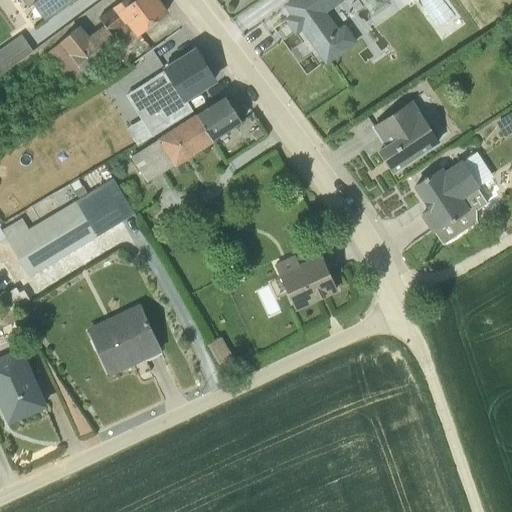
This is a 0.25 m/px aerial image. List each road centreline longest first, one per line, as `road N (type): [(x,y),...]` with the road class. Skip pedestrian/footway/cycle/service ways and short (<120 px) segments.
road 1 (residential): [(399,309),(0,497)]
road 2 (residential): [(390,288),(234,47),(191,0)]
road 3 (unclassified): [(479,511),(439,394),(399,309)]
road 4 (unclassified): [(511,234),(437,277),(390,288)]
